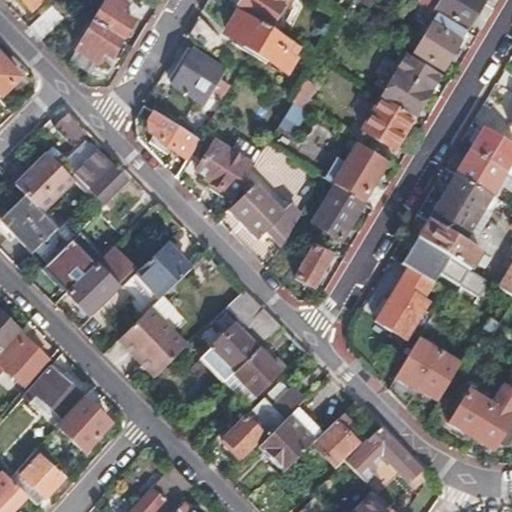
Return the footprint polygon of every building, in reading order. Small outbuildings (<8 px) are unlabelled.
[(20,0),(30,9),(38,0),(20,0)] [(104,0),(91,22),(120,40),(133,21),(120,13),(128,0),(104,0)] [(219,0),(235,10),(238,5),(285,32),(301,4),(303,0),(219,0)] [(420,0),(418,4),(422,7),(434,14),(435,11),(468,30),(466,33),(476,40),(498,3),(492,0),(420,0)] [(48,3),(26,25),(38,38),(60,16),(48,3)] [(442,71),(466,33),(437,16),(434,14),(422,7),(414,20),(424,26),(423,24),(424,23),(431,27),(414,54),(442,71)] [(284,69),(298,47),(238,12),(226,33),(284,69)] [(196,15),(183,38),(212,55),(222,39),(208,31),(202,19),(196,15)] [(109,59),(120,40),(91,22),(74,49),(96,63),(101,55),(109,59)] [(174,64),(180,68),(191,50),(185,47),(174,64)] [(191,50),(180,68),(170,85),(203,103),(209,93),(219,98),(226,85),(217,79),(223,70),(191,50)] [(381,98),(415,118),(430,93),(440,77),(406,56),(381,98)] [(0,95),(18,78),(0,59),(0,95)] [(304,80),(291,102),(300,108),(313,86),(304,80)] [(275,96),(264,114),(276,122),(287,104),(275,96)] [(395,151),(415,118),(381,98),(361,131),(395,151)] [(300,108),(291,102),(278,123),(287,128),(300,108)] [(88,132),(68,112),(55,126),(54,128),(73,147),(88,132)] [(199,139),(154,112),(148,122),(149,131),(160,138),(158,143),(186,160),(199,139)] [(480,133),(483,128),(477,125),(474,130),(480,133)] [(469,152),(504,173),(511,159),(511,145),(483,128),(480,133),(474,130),(467,143),(472,146),(469,152)] [(67,158),(76,166),(92,147),(84,140),(67,158)] [(207,183),(233,199),(253,165),(213,140),(195,170),(210,178),(207,183)] [(349,158),(357,145),(349,140),(341,153),(349,158)] [(324,181),(332,186),(335,187),(353,198),(363,204),(367,197),(387,164),(357,145),(349,158),(345,164),(338,160),(324,181)] [(455,174),(491,195),(504,173),(469,152),(455,174)] [(26,198),(40,214),(73,181),(45,153),(12,185),(26,198)] [(86,194),(99,208),(131,176),(118,162),(86,194)] [(210,178),(195,170),(192,174),(207,183),(210,178)] [(416,239),(470,270),(475,261),(487,268),(491,259),(462,242),(491,195),(455,174),(416,239)] [(291,228),(297,217),(289,208),(281,216),(248,183),(241,190),(246,195),(227,214),(255,241),(263,234),(278,249),(291,228)] [(353,198),(335,187),(312,225),(340,242),(363,205),(363,204),(353,198)] [(30,253),(55,228),(40,214),(26,198),(1,223),(30,253)] [(150,233),(169,214),(159,205),(140,223),(150,233)] [(93,222),(83,233),(98,248),(109,237),(93,222)] [(511,228),(511,263),(498,286),(511,294),(511,225),(511,228)] [(401,264),(433,283),(439,272),(469,290),(479,275),(470,270),(416,239),(401,264)] [(76,251),(69,243),(55,256),(57,258),(42,272),(62,293),(88,267),(74,253),(76,251)] [(163,247),(135,274),(160,299),(162,297),(188,272),(163,247)] [(313,248),(294,279),(311,290),(330,259),(313,248)] [(97,266),(66,296),(86,316),(116,286),(97,266)] [(397,285),(376,321),(406,338),(427,303),(397,285)] [(281,328),(244,290),(225,309),(240,324),(235,329),(239,334),(234,339),(228,333),(211,350),(199,361),(211,374),(222,385),(258,350),(281,328)] [(116,293),(91,317),(102,327),(126,303),(116,293)] [(160,299),(149,309),(173,333),(185,320),(162,297),(160,299)] [(490,317),(467,303),(458,318),(481,331),(484,327),(490,317)] [(149,309),(117,341),(154,379),(187,347),(173,333),(149,309)] [(0,351),(18,331),(0,315),(0,351)] [(501,323),(498,321),(490,317),(484,327),(495,334),(501,323)] [(33,326),(22,338),(37,352),(47,341),(33,326)] [(22,389),(47,361),(37,352),(22,338),(17,334),(0,353),(0,372),(2,371),(22,389)] [(416,340),(391,384),(401,390),(404,385),(415,392),(417,389),(438,353),(416,340)] [(258,350),(222,385),(244,408),(280,373),(282,376),(306,353),(296,343),(273,365),(258,350)] [(438,353),(417,389),(428,396),(436,400),(458,364),(438,353)] [(53,363),(22,399),(28,405),(36,398),(60,419),(81,396),(61,379),(65,374),(53,363)] [(494,405),(474,440),(489,448),(493,442),(499,445),(505,444),(511,432),(511,430),(510,426),(504,423),(511,408),(511,387),(506,384),(494,405)] [(280,385),(267,398),(276,406),(288,394),(280,385)] [(261,438),(264,441),(283,423),(289,417),(297,408),(304,401),(293,389),(288,394),(276,406),(271,411),(263,402),(252,413),(243,421),(239,417),(228,427),(232,431),(222,441),(240,459),(261,438)] [(469,437),(490,403),(467,390),(447,424),(469,437)] [(82,400),(57,428),(85,453),(110,425),(82,400)] [(474,440),(494,405),(490,403),(469,437),(474,440)] [(297,408),(289,417),(314,442),(323,433),(297,408)] [(248,409),(239,417),(243,421),(252,413),(248,409)] [(264,441),(257,448),(272,463),(282,473),(311,445),(314,442),(289,417),(283,423),(264,441)] [(314,442),(311,445),(334,468),(357,446),(334,422),(323,433),(314,442)] [(427,476),(380,428),(343,463),(346,466),(363,483),(373,472),(371,470),(381,461),(384,458),(389,464),(414,489),(427,476)] [(58,476),(62,473),(48,459),(44,462),(40,458),(22,477),(45,500),(63,481),(58,476)] [(384,458),(381,461),(386,466),(389,464),(384,458)] [(268,467),(278,477),(282,473),(272,463),(268,467)] [(171,467),(129,511),(169,511),(192,488),(171,467)] [(0,511),(11,511),(26,497),(10,482),(1,473),(0,474),(0,511)] [(355,511),(392,511),(374,494),(355,511)] [(320,511),(325,508),(314,497),(298,511),(320,511)]
